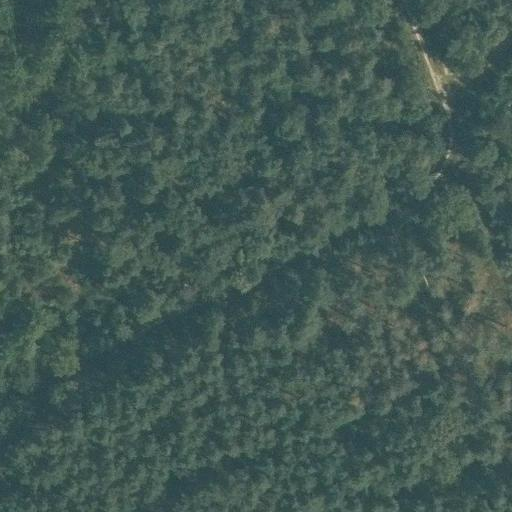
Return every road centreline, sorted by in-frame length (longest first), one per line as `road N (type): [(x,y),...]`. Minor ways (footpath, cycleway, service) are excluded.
road 1 (track): [(511,350),(450,167)]
road 2 (track): [(450,167),(403,0)]
